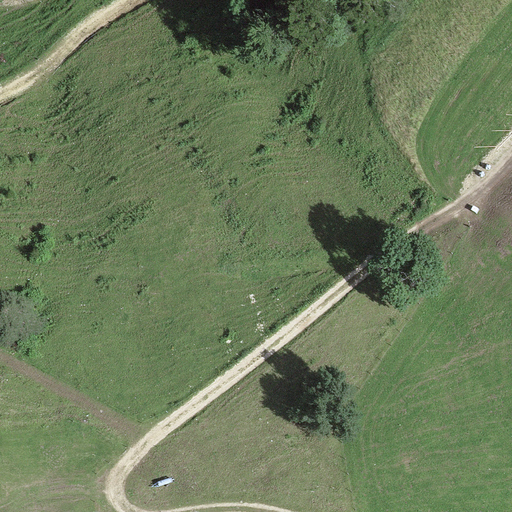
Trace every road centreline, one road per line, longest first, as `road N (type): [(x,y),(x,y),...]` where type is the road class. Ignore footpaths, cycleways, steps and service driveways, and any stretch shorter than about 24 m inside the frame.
road 1 (track): [(511,152),(468,198),(112,473),(109,492),(126,511)]
road 2 (track): [(0,358),(54,381),(143,445)]
road 3 (track): [(131,0),(0,89)]
